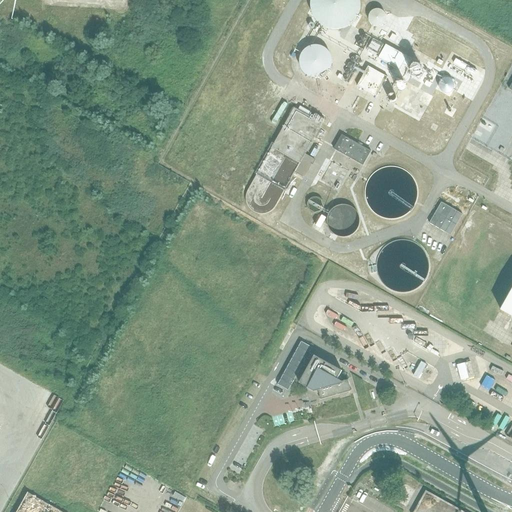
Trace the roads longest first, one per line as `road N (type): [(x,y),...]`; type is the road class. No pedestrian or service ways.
road 1 (unclassified): [(258,511),(220,491),(216,479),(290,339),(304,333),(421,406)]
road 2 (unclassified): [(323,511),(362,445),(377,438),(395,438),(511,502)]
